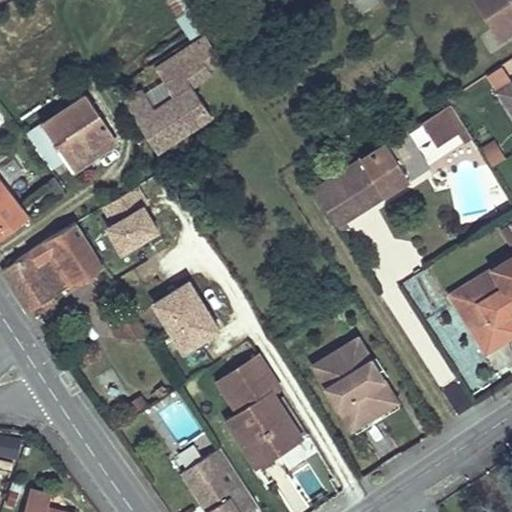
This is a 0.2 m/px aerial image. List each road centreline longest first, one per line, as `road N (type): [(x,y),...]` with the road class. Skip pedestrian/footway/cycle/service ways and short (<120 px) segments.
road 1 (tertiary): [(34,364),(135,511)]
road 2 (tertiary): [(366,511),(511,415)]
